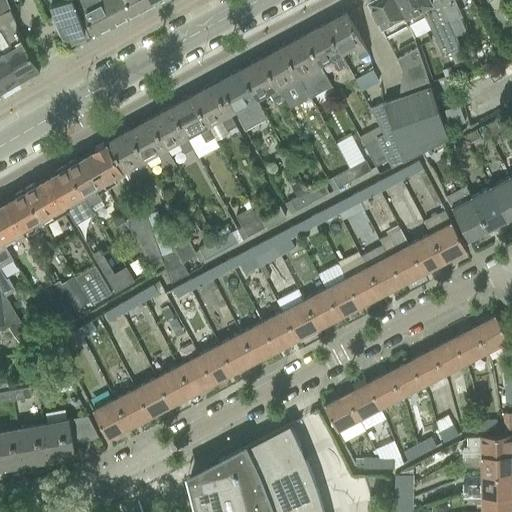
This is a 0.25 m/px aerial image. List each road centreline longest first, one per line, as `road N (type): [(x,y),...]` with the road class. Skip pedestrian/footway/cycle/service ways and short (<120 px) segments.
road 1 (residential): [(42,511),(510,272)]
road 2 (secondary): [(0,147),(268,0)]
